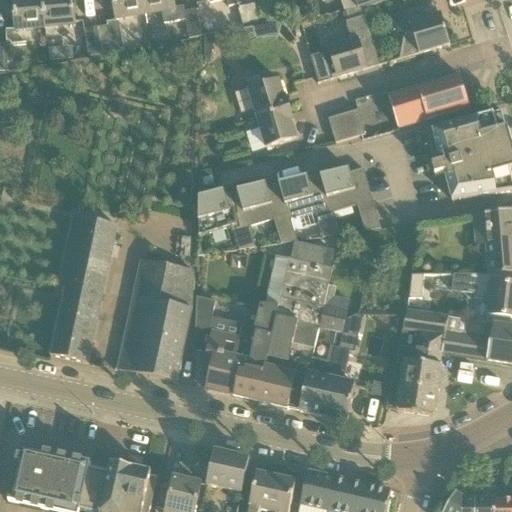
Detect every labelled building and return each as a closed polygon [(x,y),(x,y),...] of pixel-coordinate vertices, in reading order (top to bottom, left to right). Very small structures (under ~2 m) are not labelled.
[(13,0),(16,33),(46,30),(43,0),(13,0)] [(43,0),(46,30),(75,28),(72,0),(43,0)] [(117,22),(119,22),(147,17),(143,0),(113,0),(117,21),(117,22)] [(185,7),(174,9),(172,0),(143,0),(147,17),(163,15),(165,25),(186,21),(190,40),(202,37),(196,11),(186,13),(185,7)] [(241,5),(239,0),(207,0),(208,2),(217,0),(226,0),(229,8),(241,5)] [(359,11),(355,0),(340,0),(345,12),(346,12),(346,13),(359,11)] [(355,0),(359,11),(363,10),(363,9),(390,0),(403,0),(404,3),(415,1),(414,0),(355,0)] [(435,5),(418,10),(415,1),(404,3),(413,33),(406,35),(401,61),(450,46),(441,16),(439,17),(435,5)] [(267,2),(255,6),(261,28),(283,24),(277,7),(269,9),(267,2)] [(244,31),(253,29),(261,28),(255,6),(243,9),(243,11),(240,12),(244,31)] [(363,10),(359,11),(346,13),(349,23),(346,23),(352,42),(328,49),(337,80),(358,74),(357,71),(362,69),(363,72),(369,71),(368,66),(377,64),(378,68),(380,67),(363,10)] [(117,21),(107,23),(107,27),(109,27),(113,52),(124,50),(119,22),(117,22),(117,21)] [(107,27),(97,29),(101,56),(112,54),(113,54),(113,52),(109,27),(107,27)] [(89,58),(101,56),(97,29),(85,31),(89,58)] [(204,37),(204,59),(211,59),(211,49),(216,43),(215,36),(204,37)] [(51,50),(52,59),(75,57),(74,48),(51,50)] [(311,58),(318,83),(332,78),(325,54),(311,58)] [(398,129),(469,108),(460,77),(389,98),(398,129)] [(258,121),(291,111),(287,98),(284,99),(279,81),(249,91),(258,121)] [(291,111),(258,121),(267,150),(297,141),(292,124),(294,123),(291,111)] [(344,116),(351,141),(366,136),(359,112),(344,116)] [(511,143),(508,129),(507,129),(502,112),(433,132),(440,159),(444,158),(445,162),(432,166),(436,177),(448,173),(449,177),(446,178),(452,202),(511,193),(511,143)] [(336,145),(351,141),(344,116),(329,121),(336,145)] [(382,231),(366,176),(364,171),(351,175),(349,170),(322,178),(333,214),(358,207),(365,233),(382,231)] [(308,177),(297,180),(281,185),(291,222),(316,214),(323,239),(340,237),(333,214),(322,178),(309,182),(308,177)] [(239,192),(250,229),(274,222),(281,246),(298,243),(291,222),(281,185),(267,189),(266,184),(256,188),(239,192)] [(224,192),(214,195),(199,199),(199,239),(233,229),(240,252),(256,250),(250,229),(239,192),(226,196),(224,192)] [(511,274),(511,211),(486,215),(491,276),(511,274)] [(65,290),(102,298),(117,228),(74,219),(59,289),(65,290)] [(323,309),(324,309),(333,271),(332,270),(336,253),(296,244),(292,261),(276,258),(266,306),(254,306),(245,345),(247,345),(235,399),(300,414),(310,369),(299,366),(300,361),(295,360),(296,354),(291,353),(293,345),(314,350),(319,330),(318,330),(323,309)] [(119,372),(176,384),(192,311),(194,273),(142,262),(119,372)] [(452,290),(468,292),(482,293),(479,316),(489,316),(511,318),(511,274),(491,276),(470,276),(452,277),(452,290)] [(412,276),(409,299),(422,300),(425,277),(412,276)] [(88,365),(102,298),(65,290),(51,357),(88,365)] [(209,334),(212,319),(216,303),(197,299),(196,331),(209,334)] [(347,315),(324,309),(323,309),(318,330),(319,330),(337,334),(333,349),(339,350),(345,323),(347,315)] [(511,329),(485,325),(449,319),(408,313),(404,331),(405,331),(445,338),(441,356),(511,366),(511,329)] [(345,323),(339,350),(350,352),(355,353),(363,319),(357,318),(345,323)] [(440,367),(441,356),(445,338),(405,331),(404,331),(403,331),(399,349),(435,355),(433,366),(440,367)] [(247,345),(245,345),(239,343),(240,340),(213,334),(208,355),(216,356),(208,392),(234,398),(234,399),(235,399),(247,345)] [(339,350),(333,349),(332,348),(329,364),(331,364),(327,380),(333,381),(324,419),(347,424),(356,386),(343,383),(350,352),(339,350)] [(442,367),(440,367),(433,366),(435,355),(399,349),(387,411),(398,413),(434,418),(442,367)] [(331,364),(329,364),(312,360),(310,369),(300,414),(324,419),(333,381),(327,380),(331,364)] [(22,450),(10,502),(51,511),(79,511),(81,511),(150,511),(158,480),(151,478),(151,475),(129,470),(127,465),(120,464),(115,467),(112,466),(110,477),(88,472),(90,465),(22,450)] [(250,460),(215,452),(207,488),(242,495),(250,460)] [(324,511),(328,511),(335,479),(309,473),(301,507),(324,511)] [(268,511),(272,499),(276,478),(257,474),(248,511),(260,511),(261,511),(268,511)] [(272,499),(268,511),(289,511),(296,483),(276,478),(272,499)] [(195,511),(201,486),(174,479),(172,488),(162,485),(156,510),(166,511),(195,511)] [(358,511),(364,486),(335,479),(328,511),(358,511)] [(386,511),(391,492),(364,486),(358,511),(386,511)] [(494,511),(495,501),(495,500),(476,500),(475,500),(467,500),(457,494),(456,493),(444,511),(494,511)] [(494,511),(511,511),(511,500),(495,501),(494,511)]
